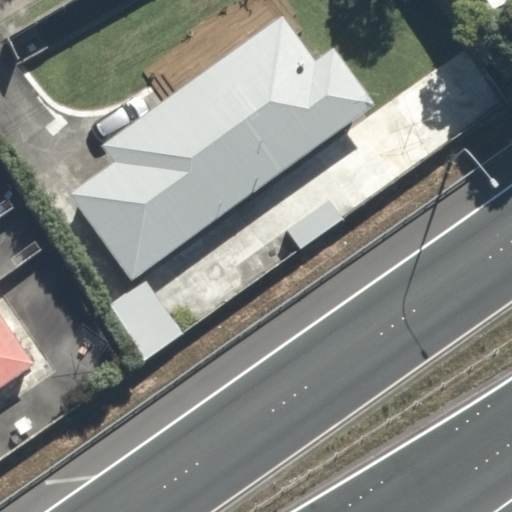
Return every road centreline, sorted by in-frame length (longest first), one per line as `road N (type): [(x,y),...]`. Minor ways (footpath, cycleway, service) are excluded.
road 1 (trunk): [(149,511),(511,250)]
road 2 (trunk): [(511,436),(398,511)]
